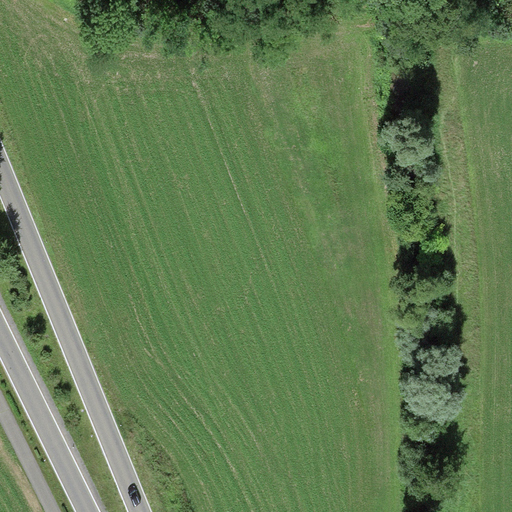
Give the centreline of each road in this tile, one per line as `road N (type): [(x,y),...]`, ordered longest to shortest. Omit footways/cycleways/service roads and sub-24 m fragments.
road 1 (primary): [(139,511),(0,173)]
road 2 (primary): [(0,329),(85,511)]
